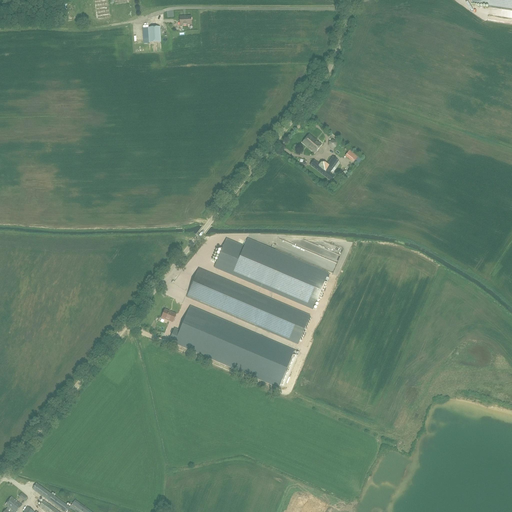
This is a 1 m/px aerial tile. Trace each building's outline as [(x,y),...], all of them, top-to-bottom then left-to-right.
[(109,0),(101,0),(102,8),(97,8),(97,17),(110,17),(109,0)] [(511,8),(511,0),(471,0),(471,3),(511,8)] [(180,26),(191,25),(191,17),(184,17),(179,17),(180,26)] [(159,27),(148,28),(149,42),(160,41),(159,27)] [(321,144),(315,139),(309,134),(302,142),(314,153),(321,144)] [(358,156),(350,150),(345,156),(354,162),(358,156)] [(338,161),(332,157),(327,164),(325,163),(321,163),(320,164),(314,160),(310,165),(331,181),(335,176),(330,172),(338,161)] [(328,273),(247,239),(244,246),(226,239),(214,268),(312,309),(316,302),(318,303),(327,282),(324,281),(328,273)] [(199,268),(193,282),(186,297),(257,327),(297,344),(299,341),(301,342),(305,332),(303,331),(304,329),(306,330),(311,318),(309,317),(310,316),(199,268)] [(295,350),(190,306),(180,330),(174,328),(169,341),(278,388),(295,350)] [(176,314),(165,309),(161,317),(172,322),(176,314)] [(118,335),(121,338),(131,327),(128,325),(118,335)] [(69,507),(36,483),(32,489),(64,511),(65,511),(69,507)] [(8,507),(6,510),(7,511),(8,510),(10,511),(16,511),(22,505),(11,497),(5,505),(8,507)] [(92,511),(75,499),(69,507),(76,511),(92,511)] [(39,506),(46,511),(59,511),(43,501),(39,506)]
